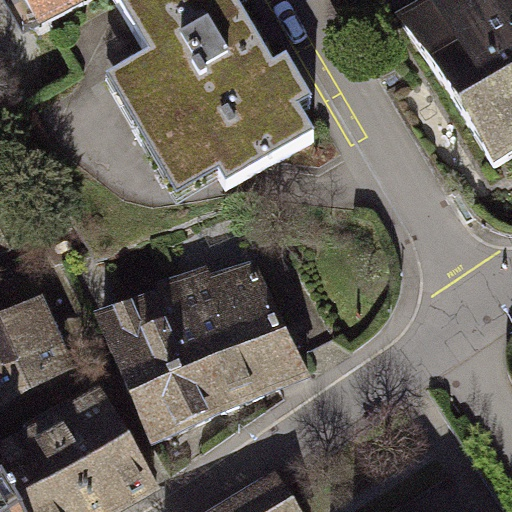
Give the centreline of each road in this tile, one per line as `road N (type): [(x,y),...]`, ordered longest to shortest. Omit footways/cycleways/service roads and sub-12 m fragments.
road 1 (residential): [(482,311),(300,0)]
road 2 (residential): [(482,311),(188,511)]
